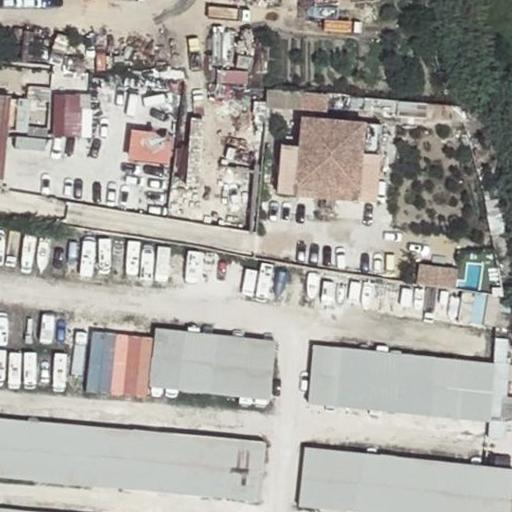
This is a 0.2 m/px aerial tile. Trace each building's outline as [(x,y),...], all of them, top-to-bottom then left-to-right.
[(268,90),(268,105),(293,106),(293,91),(268,90)] [(80,135),(81,91),(54,91),(54,135),(80,135)] [(12,99),(0,97),(0,178),(4,179),(12,99)] [(442,119),(444,104),(428,103),(427,118),(442,119)] [(338,164),(337,190),(359,191),(364,123),(302,118),(297,171),(296,186),(317,188),(319,162),(338,164)] [(184,182),(197,183),(204,120),(191,119),(184,182)] [(126,158),(168,164),(173,133),(130,127),(126,158)] [(317,188),(337,190),(338,164),(319,162),(317,188)] [(316,199),(317,188),(296,186),(295,196),(316,199)] [(359,191),(337,190),(336,200),(358,202),(359,191)] [(419,262),(417,282),(456,285),(458,266),(419,262)] [(89,331),(88,392),(148,393),(149,332),(89,331)] [(179,389),(221,394),(228,395),(269,399),(275,341),(186,332),(179,389)] [(315,345),(312,387),(310,404),(488,422),(495,364),(315,345)] [(265,443),(222,439),(205,438),(0,418),(0,475),(259,501),(265,443)] [(511,470),(419,460),(306,448),(300,506),(356,511),(510,511),(511,494),(511,470)]
